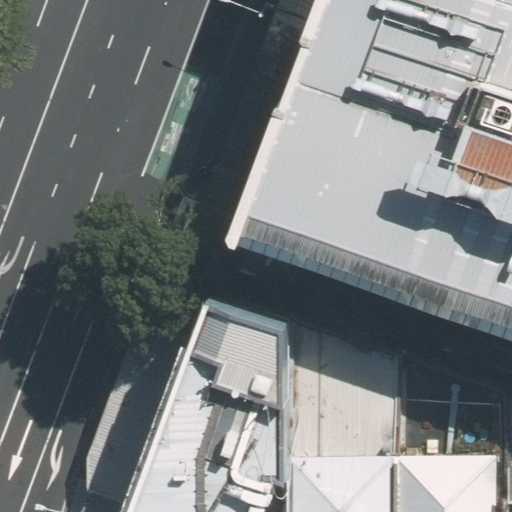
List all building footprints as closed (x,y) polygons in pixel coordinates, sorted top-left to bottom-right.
[(511,0),(320,0),(249,214),(511,314),(511,0)] [(290,511),(284,306),(217,283),(199,330),(131,500),(128,511),(290,511)] [(284,306),(290,511),(402,511),(403,439),(404,347),(284,306)] [(93,485),(131,500),(199,330),(145,311),(93,448),(93,485)] [(403,439),(402,511),(504,511),(505,441),(403,439)]
